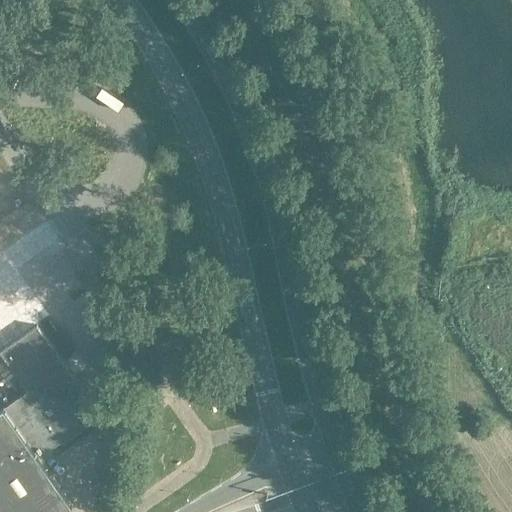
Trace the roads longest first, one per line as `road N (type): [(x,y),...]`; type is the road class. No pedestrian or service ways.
road 1 (secondary): [(345,463),(323,406),(278,201),(215,50),(181,0)]
road 2 (secondary): [(127,0),(177,72),(239,237),(266,391),(287,460)]
road 3 (unclassified): [(0,88),(87,92),(118,101),(137,124),(128,180),(97,198),(67,201),(43,187)]
